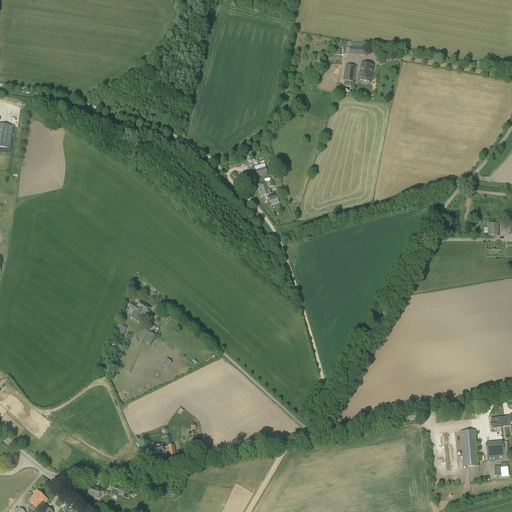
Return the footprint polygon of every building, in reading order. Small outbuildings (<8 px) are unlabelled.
[(349,55),(352,55),(353,47),(361,48),(362,43),(350,43),(349,55)] [(374,65),(362,63),(358,80),(371,82),(374,65)] [(353,82),(356,67),(345,65),(343,81),(353,82)] [(0,164),(8,166),(14,126),(0,124),(0,164)] [(258,176),(267,173),(265,167),(256,171),(258,176)] [(243,186),(245,183),(240,179),(241,177),(234,172),(231,175),(243,186)] [(271,194),(269,188),(274,186),(273,181),(258,186),(261,197),(268,195),(270,199),(272,205),(279,202),(277,196),(275,197),(274,193),(271,194)] [(498,236),(499,224),(488,224),(488,236),(498,236)] [(150,308),(140,302),(137,306),(131,302),(128,307),(135,311),(131,317),(140,323),(144,317),(144,318),(150,308)] [(118,323),(115,330),(123,333),(126,327),(118,323)] [(143,341),(149,332),(142,328),(137,337),(143,341)] [(150,345),(155,336),(149,332),(144,341),(150,345)] [(167,369),(172,363),(167,358),(162,365),(167,369)] [(492,428),(505,426),(505,423),(510,422),(511,431),(511,430),(511,416),(509,416),(510,420),(505,421),(504,417),(490,419),(492,428)] [(507,428),(493,428),(493,437),(508,437),(507,428)] [(463,468),(478,466),(475,431),(460,432),(463,468)] [(164,448),(163,444),(153,446),(155,455),(165,453),(165,452),(169,451),(170,455),(176,454),(174,444),(168,445),(168,447),(164,448)] [(104,495),(106,491),(92,485),(88,494),(99,498),(100,494),(104,495)] [(29,502),(36,508),(45,497),(37,491),(29,502)]
